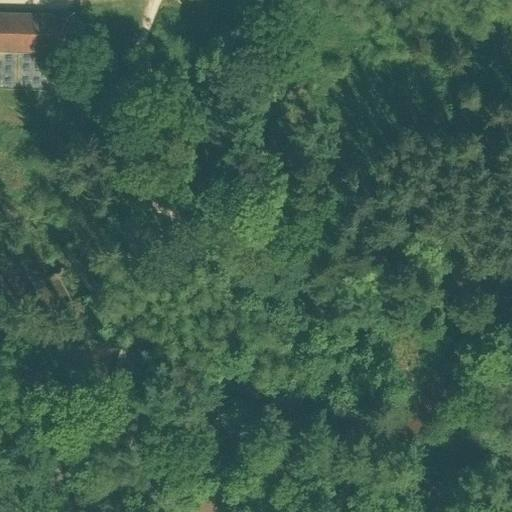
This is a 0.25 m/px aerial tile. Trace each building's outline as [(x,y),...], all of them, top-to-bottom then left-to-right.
[(0,54),(52,56),(53,17),(0,14),(0,54)] [(0,458),(16,463),(26,424),(1,417),(0,420),(0,458)] [(57,487),(89,459),(71,438),(39,466),(57,487)] [(229,511),(232,484),(193,481),(190,511),(229,511)] [(123,511),(115,484),(73,497),(77,511),(123,511)]
